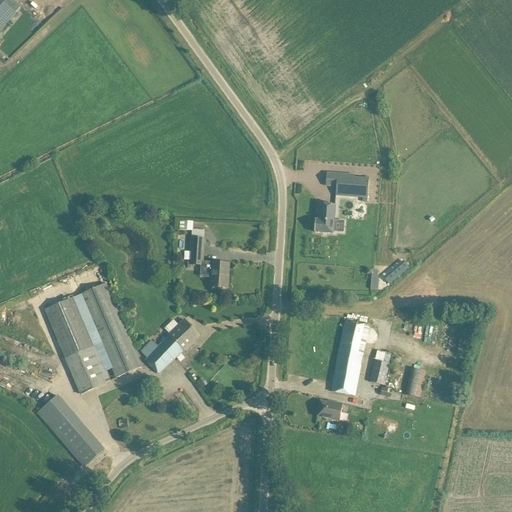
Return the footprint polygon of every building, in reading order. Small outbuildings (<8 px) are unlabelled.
[(0,0),(0,30),(16,13),(0,0)] [(354,175),(337,174),(335,196),(367,198),(369,179),(353,178),(354,175)] [(334,234),(334,231),(336,232),(337,221),(335,220),(336,205),(320,204),(319,219),(316,219),(315,232),(334,234)] [(180,229),(188,230),(189,221),(180,221),(180,229)] [(185,251),(184,260),(188,260),(187,268),(192,268),(192,264),(201,265),(202,265),(202,262),(203,252),(203,238),(196,238),(192,237),(190,237),(189,251),(185,251)] [(201,265),(200,277),(211,278),(211,287),(218,287),(228,288),(229,264),(219,263),(212,263),(202,262),(202,265),(201,265)] [(81,294),(116,378),(143,366),(107,284),(81,294)] [(81,394),(98,387),(111,381),(74,298),(45,310),(64,353),(77,385),(81,394)] [(200,336),(193,329),(184,319),(178,325),(173,320),(165,329),(170,334),(158,346),(151,340),(141,351),(148,358),(146,359),(160,373),(171,364),(200,336)] [(354,396),(367,335),(369,326),(346,321),(331,392),(354,396)] [(385,385),(391,354),(376,351),(370,382),(385,385)] [(426,379),(428,373),(411,368),(405,394),(421,398),(426,379)] [(203,377),(198,381),(203,388),(208,384),(203,377)] [(84,467),(104,450),(72,412),(58,396),(38,413),(52,429),(84,467)] [(332,404),(330,403),(320,401),(317,417),(340,421),(343,404),(333,402),(332,404)]
